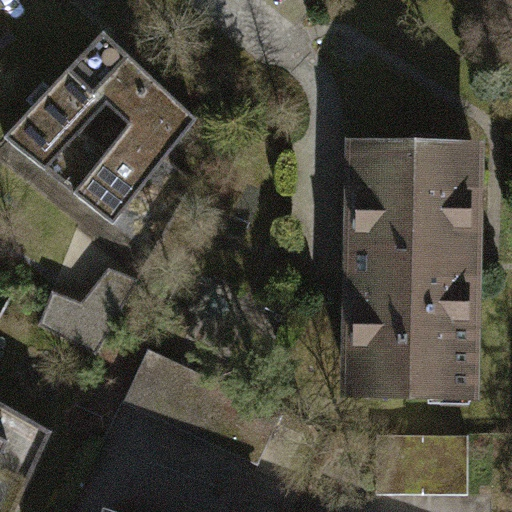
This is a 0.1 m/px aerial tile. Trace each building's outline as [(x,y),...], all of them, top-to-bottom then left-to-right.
[(63,181),(117,223),(200,125),(110,38),(11,142),(63,181)] [(352,133),(344,384),(477,388),(481,267),(485,137),(352,133)] [(0,322),(0,404),(56,434),(82,383),(153,252),(117,223),(63,181),(10,285),(18,290),(9,306),(0,323),(0,322)] [(152,343),(125,402),(260,465),(287,406),(152,343)] [(0,507),(13,511),(20,511),(56,434),(0,404),(0,507)] [(468,435),(374,436),(375,502),(469,502),(468,435)]
